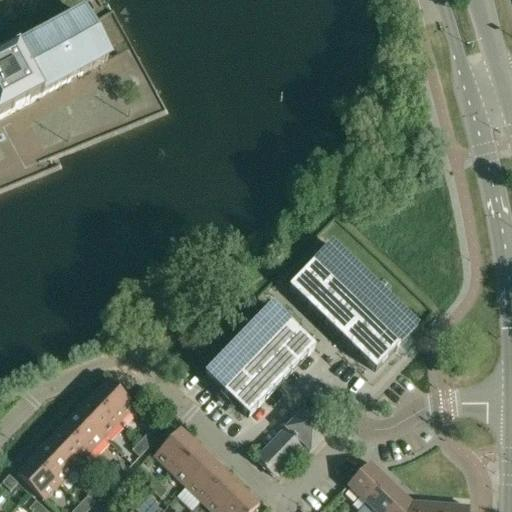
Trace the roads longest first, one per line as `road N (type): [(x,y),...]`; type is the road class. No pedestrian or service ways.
road 1 (residential): [(0,431),(30,398),(128,355),(284,502)]
road 2 (tertiary): [(470,102),(502,231),(511,315)]
road 3 (residential): [(284,502),(346,436),(388,429),(445,403)]
